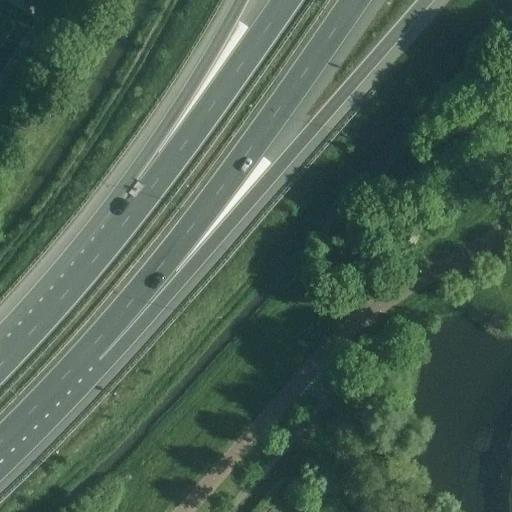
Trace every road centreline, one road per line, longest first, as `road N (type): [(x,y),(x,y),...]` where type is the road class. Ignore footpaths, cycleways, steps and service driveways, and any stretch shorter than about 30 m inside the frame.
road 1 (trunk): [(80,359),(172,291),(435,0)]
road 2 (trunk): [(80,359),(152,278),(357,0)]
road 3 (trunk): [(288,0),(92,263)]
road 4 (trunk): [(237,0),(172,118),(106,214),(92,263)]
road 5 (trunk): [(92,263),(0,364)]
